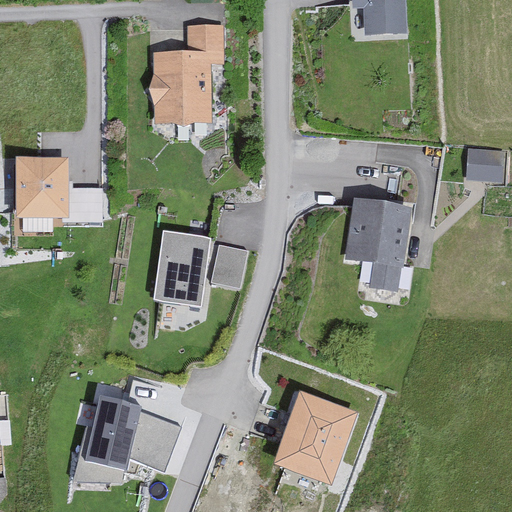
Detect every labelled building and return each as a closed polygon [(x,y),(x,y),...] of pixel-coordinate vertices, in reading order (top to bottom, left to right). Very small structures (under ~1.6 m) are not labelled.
[(353,0),(354,15),(365,15),(366,40),(407,39),(405,0),(353,0)] [(224,67),(222,28),(186,29),(188,55),(155,56),(158,129),(212,127),(210,67),(224,67)] [(505,156),(470,153),(468,181),(503,184),(505,156)] [(69,223),(69,164),(21,164),(21,223),(69,223)] [(402,271),(410,213),(357,205),(349,262),(373,266),(369,287),(396,291),(399,271),(402,271)] [(208,243),(164,237),(156,302),(200,307),(208,243)] [(209,285),(238,293),(250,251),(221,243),(209,285)] [(358,415),(304,397),(279,472),(333,490),(358,415)] [(138,413),(101,404),(88,465),(125,473),(138,413)] [(146,416),(133,462),(168,471),(181,425),(146,416)]
